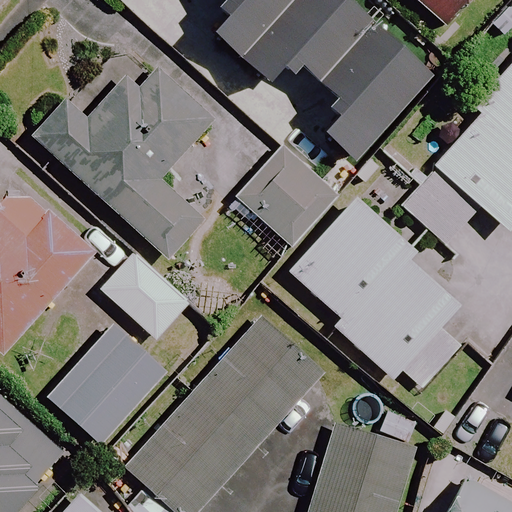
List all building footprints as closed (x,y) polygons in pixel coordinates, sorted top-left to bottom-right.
[(193,0),(244,97),(395,17),(377,0),(193,0)] [(406,0),(441,31),(469,0),(406,0)] [(511,0),(508,0),(503,5),(482,28),(501,46),(511,33),(511,0)] [(477,118),(428,171),(393,211),(441,254),(477,215),(502,238),(511,226),(511,62),(469,110),(477,118)] [(209,124),(151,73),(134,92),(123,82),(84,125),(58,102),(24,141),(162,264),(197,225),(153,186),(209,124)] [(331,200),(275,156),(228,217),(283,261),(331,200)] [(0,359),(86,261),(5,191),(0,197),(0,359)] [(407,256),(351,205),(284,278),(337,326),(330,333),(385,383),(449,313),(398,266),(407,256)] [(183,308),(125,259),(93,296),(151,346),(183,308)] [(195,511),(315,382),(253,325),(117,472),(138,491),(118,511),(195,511)] [(160,379),(109,331),(43,403),(94,450),(160,379)] [(460,351),(443,333),(400,377),(417,394),(460,351)] [(497,424),(459,399),(432,439),(469,465),(497,424)] [(0,511),(9,511),(59,458),(0,405),(0,511)] [(393,511),(410,453),(332,430),(308,511),(393,511)] [(511,511),(511,510),(460,480),(440,511),(511,511)] [(92,511),(75,496),(60,511),(92,511)]
